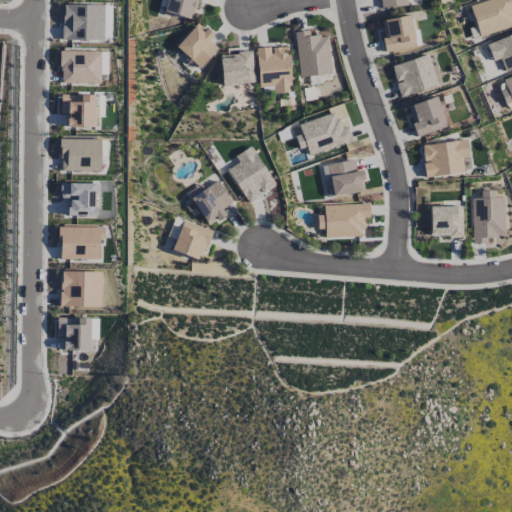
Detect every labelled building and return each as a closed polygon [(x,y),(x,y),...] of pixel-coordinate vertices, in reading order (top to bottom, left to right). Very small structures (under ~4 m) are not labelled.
[(192,19),(198,0),(166,0),(163,10),(192,19)] [(511,0),(482,0),(469,4),(479,36),(511,25),(511,10),(511,7),(511,6),(511,0)] [(103,39),(103,3),(62,4),(62,40),(103,39)] [(415,46),(409,14),(380,19),(385,51),(415,46)] [(175,45),(199,67),(217,48),(208,39),(212,35),(197,22),(175,45)] [(328,34),(309,36),(308,29),(294,30),(298,76),(331,73),(328,34)] [(492,60),(500,57),(505,70),(511,67),(511,31),(485,42),(492,60)] [(255,47),(257,87),(273,86),(273,92),(290,91),(288,46),(271,46),(255,47)] [(100,82),(100,50),(60,50),(60,82),(100,82)] [(219,53),(221,84),(247,83),(246,74),(252,73),(251,52),(219,53)] [(400,96),(437,84),(427,52),(390,65),(400,96)] [(511,102),(511,74),(496,81),(505,104),(511,101),(511,102)] [(92,127),(93,94),(60,93),(59,113),(66,113),(65,126),(92,127)] [(446,126),(435,95),(406,105),(417,136),(446,126)] [(352,140),(347,125),(340,128),(335,111),(297,123),(300,133),(294,135),(298,148),(306,145),(309,154),(352,140)] [(59,170),(99,171),(100,139),(60,138),(59,170)] [(424,177),(463,172),(461,156),(468,156),(466,138),(420,144),(424,177)] [(226,169),(247,202),(274,184),(249,145),(234,155),(238,161),(226,169)] [(326,196),(361,190),(359,179),(363,179),(361,169),(354,171),(353,159),(327,163),(329,178),(323,179),(326,196)] [(231,203),(218,179),(203,187),(201,183),(186,192),(193,205),(195,204),(207,225),(224,215),(221,208),(231,203)] [(66,215),(97,215),(97,191),(93,192),(93,182),(60,183),(60,198),(66,198),(66,215)] [(504,235),(503,197),(494,197),(493,189),(480,190),(480,197),(470,197),(471,243),(486,243),(486,236),(504,235)] [(323,204),(323,214),(316,214),(317,229),(324,229),(325,238),(363,236),(362,218),(369,217),(368,202),(323,204)] [(429,205),(430,236),(462,236),(461,205),(429,205)] [(171,249),(199,260),(210,229),(182,219),(171,249)] [(58,226),(59,259),(98,259),(98,237),(103,237),(103,226),(58,226)] [(101,306),(100,270),(59,271),(60,307),(101,306)] [(89,317),(56,317),(56,336),(63,336),(63,350),(89,349),(89,317)]
